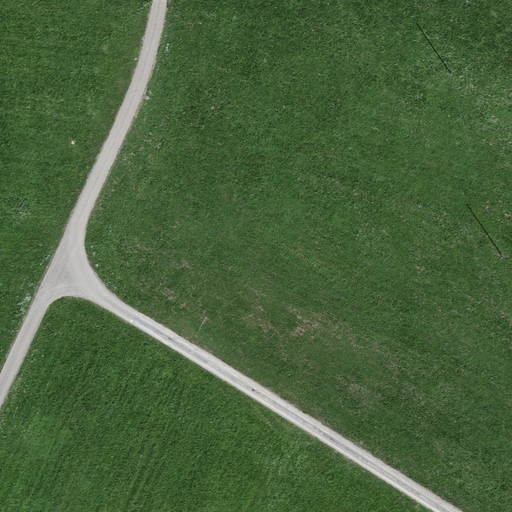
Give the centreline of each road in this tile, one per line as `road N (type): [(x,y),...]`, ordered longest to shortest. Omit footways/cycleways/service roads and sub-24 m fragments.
road 1 (track): [(54,274),(436,511)]
road 2 (track): [(153,0),(143,81),(0,391)]
